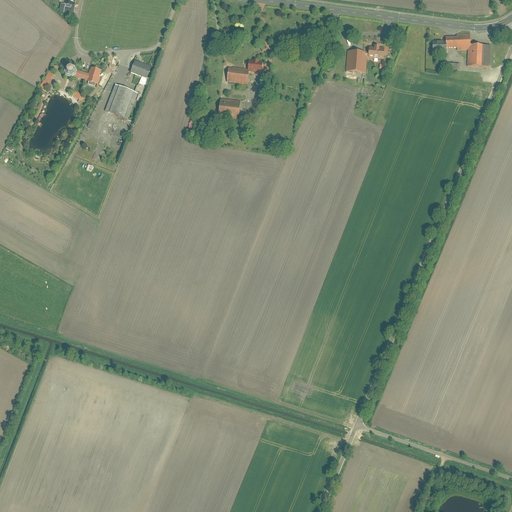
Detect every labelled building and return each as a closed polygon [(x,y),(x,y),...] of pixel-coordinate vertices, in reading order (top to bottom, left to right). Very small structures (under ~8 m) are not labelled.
[(445,53),(445,50),(467,50),(466,37),(442,38),(442,43),(431,43),(431,53),(445,53)] [(470,47),(470,67),(489,67),(489,47),(470,47)] [(371,48),(371,59),(387,60),(387,49),(371,48)] [(370,53),(358,52),(357,73),(368,73),(370,53)] [(257,61),(245,60),(244,68),(244,71),(256,72),(257,61)] [(146,67),(130,61),(126,72),(141,78),(146,67)] [(52,65),(42,89),(48,92),(58,67),(52,65)] [(244,68),(224,66),(223,80),(243,83),(244,71),(244,68)] [(71,69),(66,67),(61,70),(62,76),(67,78),(72,74),(71,69)] [(134,94),(111,84),(100,109),(124,119),(134,94)] [(84,101),(86,95),(75,92),(73,98),(84,101)] [(235,101),(216,98),(213,117),(233,119),(235,101)]
